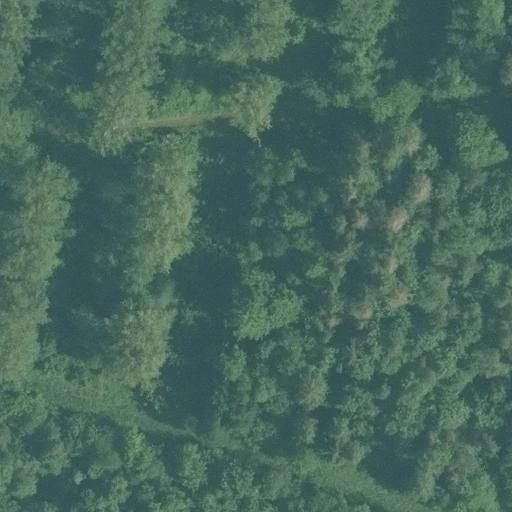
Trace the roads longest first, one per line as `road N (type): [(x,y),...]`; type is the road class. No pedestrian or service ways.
road 1 (track): [(511,95),(0,136)]
road 2 (track): [(453,511),(0,354)]
road 3 (track): [(370,511),(0,383)]
